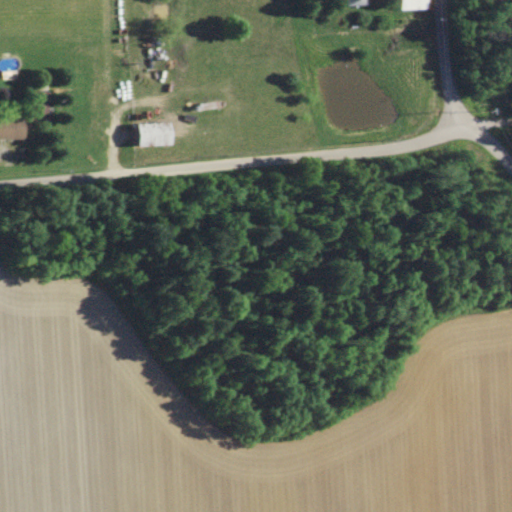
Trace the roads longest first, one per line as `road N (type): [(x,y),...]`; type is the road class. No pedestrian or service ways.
road 1 (residential): [(511,173),(471,126),(369,148),(0,182)]
road 2 (residential): [(471,126),(455,110),(448,85),(442,0)]
